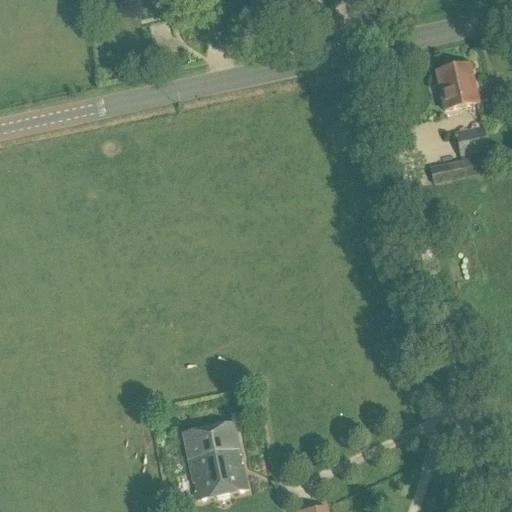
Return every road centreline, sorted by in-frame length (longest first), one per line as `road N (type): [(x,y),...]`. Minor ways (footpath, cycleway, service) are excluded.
road 1 (track): [(484,511),(383,45)]
road 2 (tertiary): [(0,134),(383,45)]
road 3 (tertiary): [(383,45),(511,18)]
